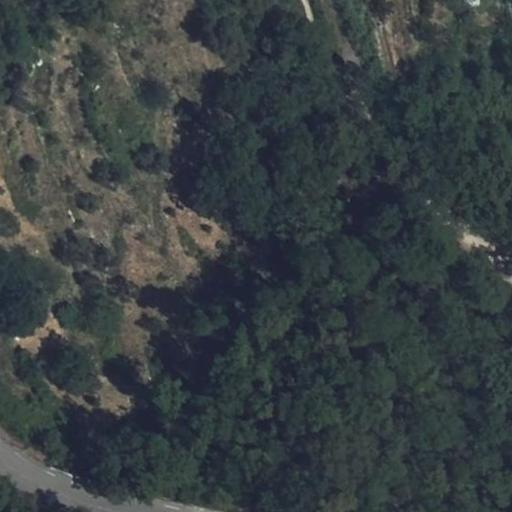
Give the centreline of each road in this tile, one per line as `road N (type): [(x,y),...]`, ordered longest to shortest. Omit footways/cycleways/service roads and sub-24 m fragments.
road 1 (track): [(511,283),(472,255),(370,152),(339,99),(304,0)]
road 2 (secondary): [(144,511),(66,491),(0,456)]
